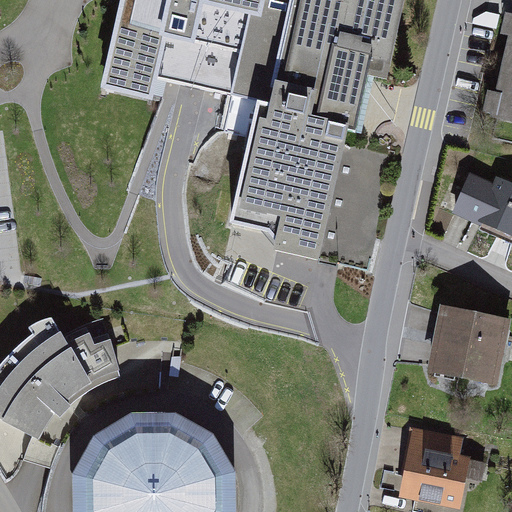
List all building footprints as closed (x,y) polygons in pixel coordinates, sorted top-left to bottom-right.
[(123,0),(103,90),(151,99),(157,79),(264,102),(275,55),(288,0),(123,0)] [(288,0),(275,55),(370,76),(384,79),(402,0),(288,0)] [(511,19),(504,18),(481,117),(511,123),(511,19)] [(264,102),(232,225),(267,232),(279,246),(276,252),(369,272),(395,155),(344,143),(346,132),(355,134),(370,76),(275,55),(264,102)] [(504,240),(511,218),(511,196),(453,174),(438,216),(504,240)] [(498,326),(428,313),(416,377),(486,390),(498,326)] [(0,424),(37,445),(53,417),(60,423),(70,411),(66,406),(86,394),(99,388),(111,386),(91,328),(61,339),(45,321),(33,325),(24,333),(29,340),(11,352),(0,364),(0,424)] [(189,420),(147,421),(105,443),(86,480),(85,511),(244,511),(246,478),(227,443),(189,420)] [(455,440),(405,428),(387,499),(440,511),(444,511),(457,460),(451,458),(455,440)]
